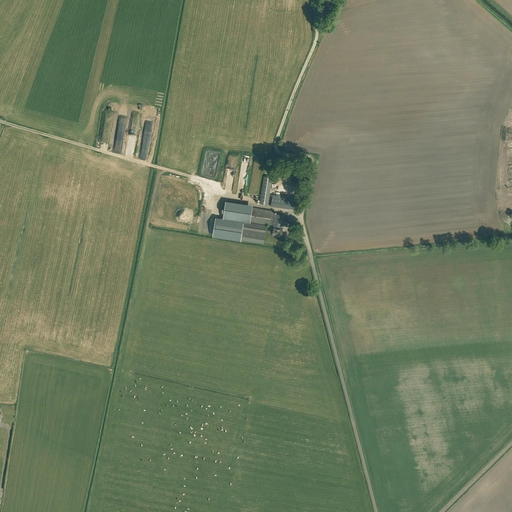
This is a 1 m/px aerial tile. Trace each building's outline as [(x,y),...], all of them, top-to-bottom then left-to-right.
[(324,0),(322,9),(329,12),(333,0),(324,0)] [(259,203),(268,204),(273,177),(264,175),(259,203)] [(269,205),(294,209),(296,196),(295,196),(295,195),(291,195),(277,194),(277,195),(271,194),(269,205)] [(243,221),(250,222),(250,221),(267,224),(274,225),(273,234),(282,236),(283,227),(287,227),(288,223),(284,222),(285,215),(274,213),(274,212),(252,208),(253,204),(226,200),(223,216),(215,215),(212,234),(241,238),(243,221)] [(267,225),(250,222),(243,221),(241,238),(264,242),(267,225)]
